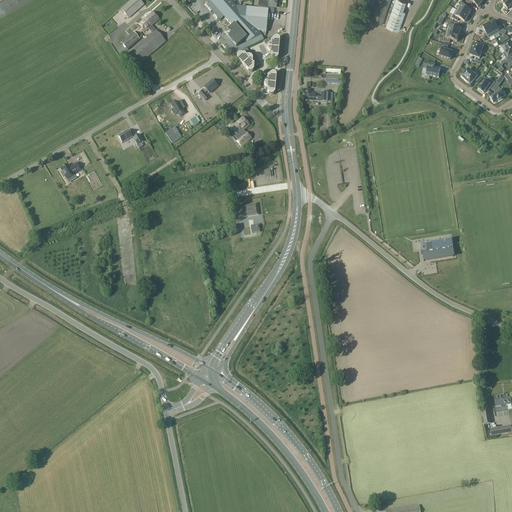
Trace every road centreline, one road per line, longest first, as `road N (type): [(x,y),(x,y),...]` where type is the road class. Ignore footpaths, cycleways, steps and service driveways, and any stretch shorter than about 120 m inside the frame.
road 1 (unclassified): [(332,212),(309,267),(341,477),(357,511)]
road 2 (unclassified): [(0,183),(220,56)]
road 3 (unclassified): [(0,277),(153,369),(166,411)]
road 4 (unclassified): [(511,329),(447,302),(332,212)]
road 5 (primary): [(338,511),(298,445),(217,373)]
road 6 (primary): [(211,384),(273,435),(326,511)]
road 7 (residential): [(511,104),(491,110),(452,79),(485,9)]
road 8 (primary): [(206,366),(73,301)]
road 9 (primary): [(73,301),(200,377)]
road 10 (tertiary): [(255,307),(281,265),(297,194)]
